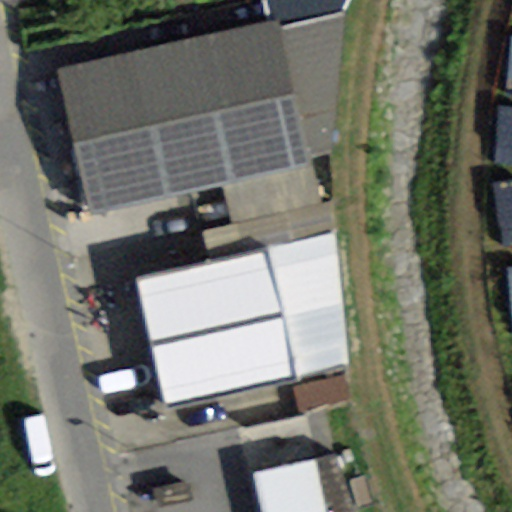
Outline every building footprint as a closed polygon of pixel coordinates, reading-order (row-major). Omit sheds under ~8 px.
[(349,0),(263,0),(268,23),(278,21),(280,30),(342,14),(349,0)] [(309,159),(331,154),(342,14),(280,30),(309,159)] [(268,23),(57,70),(89,216),(223,187),(311,167),(309,159),(280,30),(278,21),(268,23)] [(231,224),(319,205),(311,167),(223,187),(231,224)] [(231,224),(204,232),(211,263),(262,252),(333,237),(329,202),(319,205),(231,224)] [(290,377),(348,365),(333,237),(262,252),(290,377)] [(211,263),(135,279),(162,405),(290,377),(262,252),(211,263)] [(350,398),(344,376),(294,390),(300,411),(350,398)] [(259,511),(325,511),(313,461),(250,475),(259,511)]
